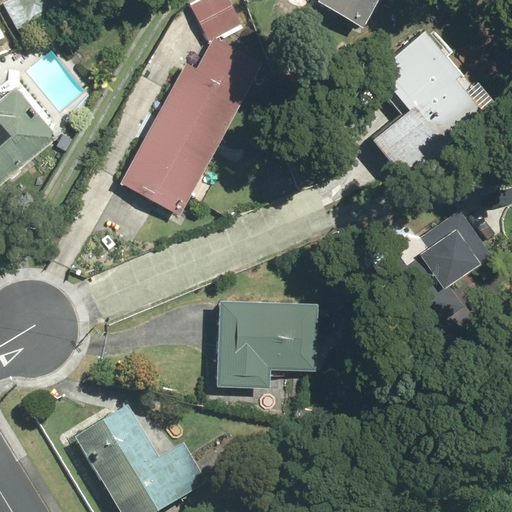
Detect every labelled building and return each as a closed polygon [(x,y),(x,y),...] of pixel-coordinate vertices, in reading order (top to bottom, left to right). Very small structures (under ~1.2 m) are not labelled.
[(2,0),(0,1),(19,38),(73,10),(67,0),(2,0)] [(318,0),(357,23),(371,0),(318,0)] [(428,24),(374,67),(401,101),(365,130),(397,170),(477,106),(451,74),(461,65),(428,24)] [(192,65),(182,59),(115,180),(175,213),(259,60),(210,33),(192,65)] [(0,180),(56,135),(13,81),(0,91),(0,180)] [(393,238),(392,248),(398,256),(376,270),(416,330),(471,294),(455,270),(473,258),(449,222),(421,241),(416,233),(404,230),(393,238)] [(315,298),(212,294),(209,381),(263,383),(264,364),(312,366),(315,298)] [(123,405),(69,437),(113,511),(153,511),(204,482),(181,442),(154,458),(123,405)]
